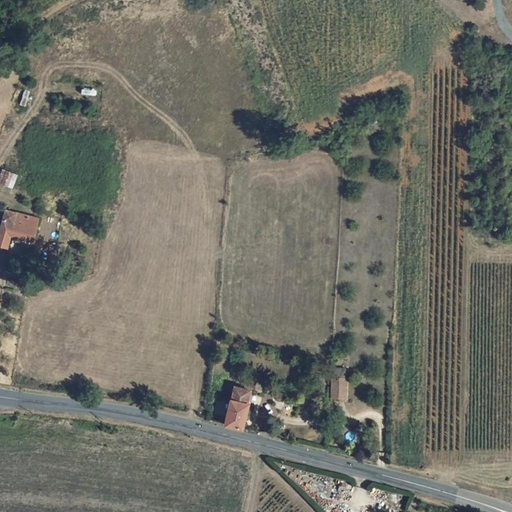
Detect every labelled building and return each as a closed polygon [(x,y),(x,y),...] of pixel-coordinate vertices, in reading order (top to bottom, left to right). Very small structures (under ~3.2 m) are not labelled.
[(0,258),(8,260),(12,247),(33,251),(38,227),(4,220),(0,239),(0,258)] [(333,375),(330,397),(346,399),(349,378),(333,375)] [(239,385),(237,398),(250,400),(264,394),(265,377),(252,376),(251,386),(239,385)] [(294,384),(277,381),(276,389),(291,391),(294,384)] [(232,428),(249,431),(253,406),(251,406),(250,404),(249,402),(250,400),(237,398),(232,428)]
